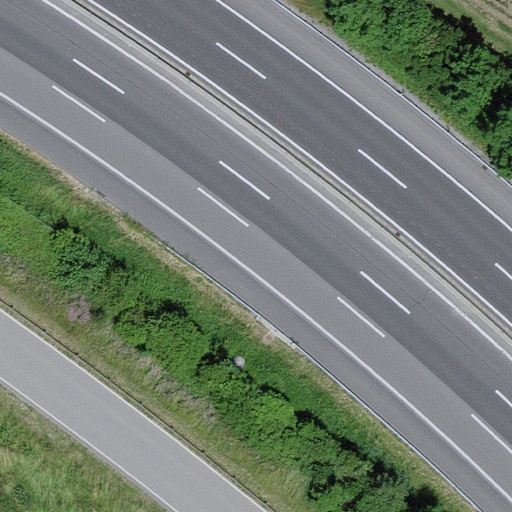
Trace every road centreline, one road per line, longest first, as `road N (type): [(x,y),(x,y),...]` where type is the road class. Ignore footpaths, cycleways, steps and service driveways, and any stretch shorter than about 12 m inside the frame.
road 1 (motorway): [(0,36),(204,173),(511,430)]
road 2 (motorway): [(511,280),(262,79),(146,0)]
road 3 (unclassified): [(218,511),(0,344)]
